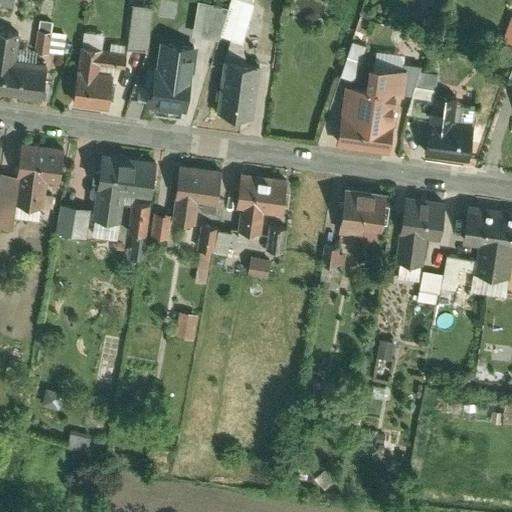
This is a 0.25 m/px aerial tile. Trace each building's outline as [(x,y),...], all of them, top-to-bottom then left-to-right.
[(14,0),(0,0),(0,3),(0,10),(13,12),(14,0)] [(228,7),(199,0),(197,0),(192,34),(219,36),(228,7)] [(252,0),(229,0),(228,7),(220,33),(243,40),(254,4),(252,0)] [(153,4),(133,2),(127,47),(147,50),(153,4)] [(511,48),(511,12),(510,11),(501,43),(511,48)] [(435,16),(423,16),(423,24),(435,24),(435,16)] [(0,29),(0,89),(42,96),(47,68),(35,66),(19,63),(24,33),(0,29)] [(43,52),(46,30),(36,29),(33,51),(43,52)] [(81,46),(102,50),(105,33),(84,31),(81,46)] [(197,45),(160,41),(154,83),(149,83),(145,101),(184,108),(197,45)] [(81,46),(72,102),(109,108),(115,74),(100,72),(102,64),(126,68),(128,54),(102,50),(81,46)] [(360,57),(346,53),(339,73),(353,78),(360,57)] [(37,54),(35,66),(47,68),(59,70),(61,58),(37,54)] [(259,63),(223,60),(218,112),(254,116),(259,63)] [(403,67),(407,67),(404,92),(411,94),(415,83),(419,69),(421,63),(404,60),(403,67)] [(345,84),(336,146),(390,154),(397,94),(404,92),(407,67),(403,67),(367,64),(364,86),(345,84)] [(438,72),(419,69),(415,83),(434,87),(438,72)] [(506,76),(491,72),(489,83),(503,86),(506,76)] [(455,95),(433,92),(426,150),(467,155),(470,123),(451,121),(455,95)] [(63,146),(23,140),(19,173),(15,201),(44,204),(48,175),(59,177),(63,146)] [(157,159),(101,152),(94,212),(125,216),(128,191),(153,194),(157,159)] [(223,167),(179,162),(173,217),(199,220),(202,199),(219,201),(223,167)] [(15,201),(19,173),(0,170),(0,223),(11,225),(15,201)] [(288,176),(241,170),(236,204),(240,205),(237,226),(265,229),(268,209),(284,211),(288,176)] [(389,190),(347,185),(341,231),(362,233),(363,227),(384,230),(389,190)] [(448,199),(405,193),(396,258),(426,263),(430,237),(443,239),(448,199)] [(156,204),(132,201),(128,231),(133,233),(148,234),(152,234),(155,211),(156,204)] [(87,234),(91,206),(60,202),(56,231),(87,234)] [(511,207),(470,202),(464,241),(479,243),(477,258),(474,272),(510,278),(511,267),(511,207)] [(172,213),(155,211),(152,234),(169,236),(172,213)] [(288,223),(268,222),(267,246),(286,247),(288,223)] [(218,226),(201,224),(198,250),(200,250),(210,251),(214,252),(218,226)] [(218,226),(214,252),(229,254),(232,228),(218,226)] [(148,234),(133,233),(132,256),(142,257),(146,257),(148,234)] [(341,243),(325,241),(323,262),(338,263),(341,243)] [(210,251),(200,250),(195,280),(205,281),(210,251)] [(272,257),(252,253),(249,271),(269,274),(272,257)] [(474,272),(477,258),(446,253),(443,273),(441,288),(443,289),(452,290),(456,290),(459,270),(474,272)] [(338,263),(323,262),(320,285),(338,287),(340,264),(338,263)] [(441,288),(443,273),(422,270),(420,290),(437,292),(440,293),(441,288)] [(508,297),(510,278),(474,272),(472,291),(486,294),(508,297)] [(452,290),(443,289),(441,304),(450,305),(452,290)] [(435,304),(437,292),(420,290),(418,301),(435,304)] [(200,314),(181,311),(178,335),(197,337),(200,314)] [(394,342),(379,338),(377,354),(390,357),(394,342)] [(61,392),(45,388),(40,406),(56,411),(61,392)] [(511,399),(504,399),(501,423),(511,424),(511,399)] [(319,407),(309,405),(307,415),(317,417),(319,407)] [(341,426),(332,423),(328,433),(338,436),(341,426)] [(91,434),(70,431),(67,450),(88,453),(91,434)] [(387,433),(377,431),(374,448),(384,449),(387,433)] [(308,470),(297,468),(295,478),(307,480),(308,470)] [(325,470),(316,478),(325,489),(334,481),(325,470)]
